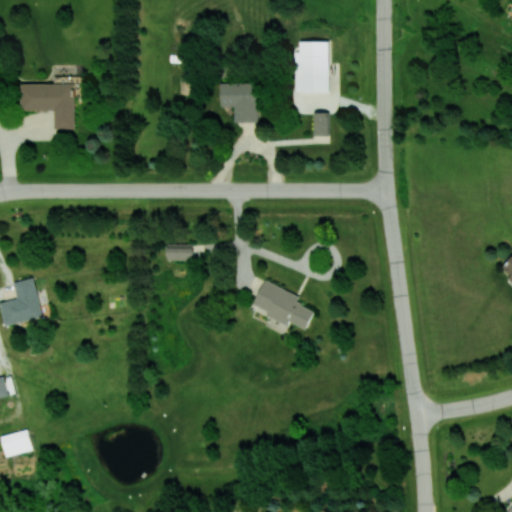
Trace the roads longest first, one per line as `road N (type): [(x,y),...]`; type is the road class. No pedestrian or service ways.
road 1 (residential): [(0,193),(386,189)]
road 2 (residential): [(386,189),(425,511)]
road 3 (residential): [(384,0),(385,137)]
